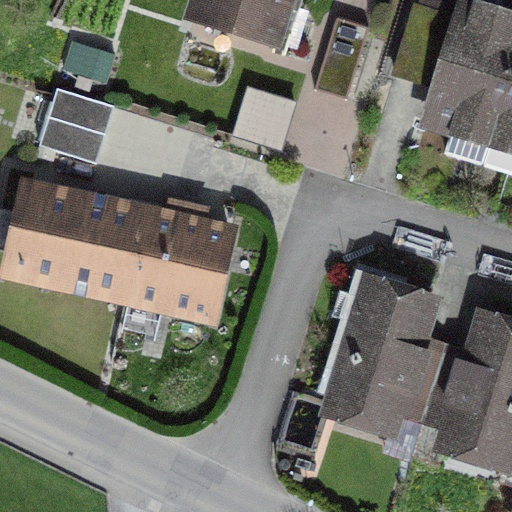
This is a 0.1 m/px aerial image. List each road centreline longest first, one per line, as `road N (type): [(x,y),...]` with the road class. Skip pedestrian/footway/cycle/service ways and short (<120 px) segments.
road 1 (residential): [(511,257),(393,217),(346,219),(329,232),(314,252),(216,500)]
road 2 (unknown): [(119,142),(346,219)]
road 3 (tertiary): [(0,394),(160,474)]
